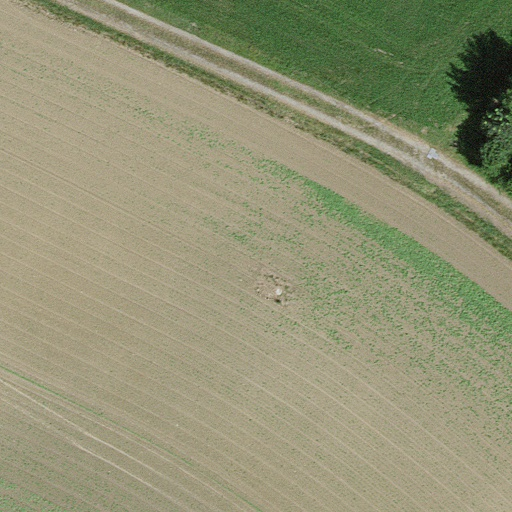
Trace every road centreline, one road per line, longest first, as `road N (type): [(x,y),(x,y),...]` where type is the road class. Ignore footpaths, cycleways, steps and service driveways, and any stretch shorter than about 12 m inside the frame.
road 1 (track): [(416,154),(0,409)]
road 2 (track): [(89,0),(416,154)]
